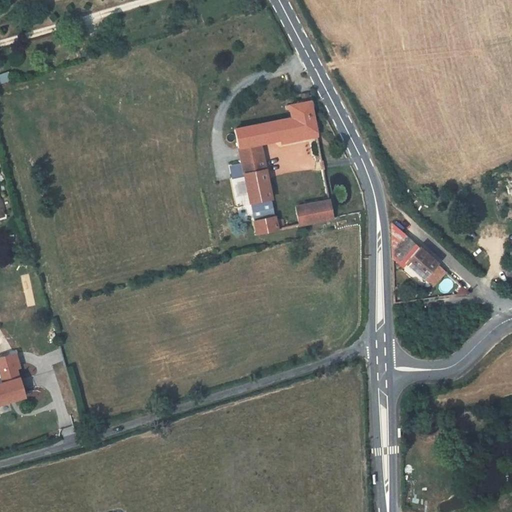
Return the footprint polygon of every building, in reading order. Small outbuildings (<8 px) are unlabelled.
[(316,132),(310,101),(308,93),(301,94),(303,103),(286,106),(286,110),(290,109),(292,118),(234,129),(238,148),(259,144),(284,139),(316,132)] [(316,132),(284,139),(285,142),(317,136),(316,132)] [(244,174),(265,170),(259,144),(238,148),(244,174)] [(244,174),(250,203),(271,199),(265,170),(244,174)] [(240,177),(238,178),(241,186),(233,188),(238,207),(247,205),(240,177)] [(332,218),(329,201),(295,207),(299,225),(332,218)] [(254,221),(256,234),(285,228),(283,219),(276,221),(274,217),(254,221)] [(418,247),(401,232),(394,253),(404,263),(418,247)] [(437,264),(418,247),(404,263),(424,279),(437,264)] [(0,358),(0,369),(14,365),(11,355),(0,358)] [(0,403),(23,397),(14,365),(0,369),(0,372),(3,383),(0,384),(0,403)]
